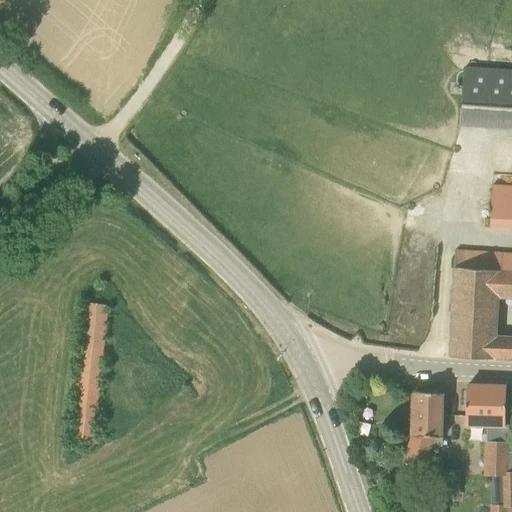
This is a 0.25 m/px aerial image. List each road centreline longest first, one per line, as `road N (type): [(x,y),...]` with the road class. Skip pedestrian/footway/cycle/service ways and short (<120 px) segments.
road 1 (secondary): [(295,352),(221,260),(91,147)]
road 2 (tertiary): [(295,352),(511,369)]
road 3 (track): [(91,147),(159,68),(199,0)]
road 4 (secondary): [(353,511),(295,352)]
road 5 (secondary): [(91,147),(0,65)]
road 6 (tertiary): [(0,226),(91,147)]
